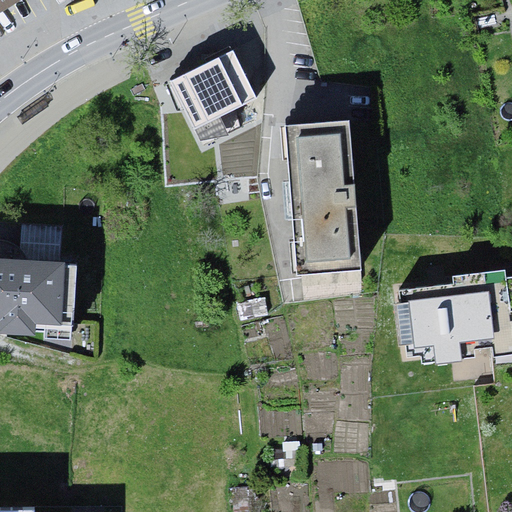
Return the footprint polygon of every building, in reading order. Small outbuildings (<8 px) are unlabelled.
[(0,0),(0,15),(25,0),(0,0)] [(232,54),(169,86),(197,140),(260,107),(232,54)] [(284,126),(299,273),(362,266),(347,119),(284,126)] [(0,257),(0,331),(28,332),(28,321),(60,322),(62,260),(0,257)] [(511,268),(400,284),(411,362),(511,347),(511,268)]
